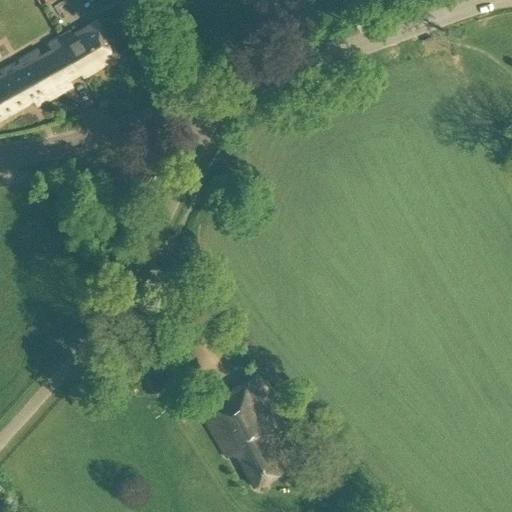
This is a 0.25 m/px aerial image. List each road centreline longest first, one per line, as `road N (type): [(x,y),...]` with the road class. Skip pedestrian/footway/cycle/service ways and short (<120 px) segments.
road 1 (residential): [(0,441),(93,335),(141,264),(205,127),(202,104)]
road 2 (tertiary): [(202,104),(491,0)]
road 3 (tertiary): [(0,156),(202,104)]
